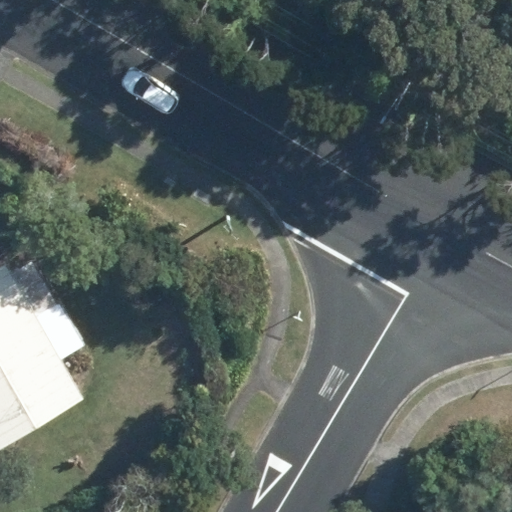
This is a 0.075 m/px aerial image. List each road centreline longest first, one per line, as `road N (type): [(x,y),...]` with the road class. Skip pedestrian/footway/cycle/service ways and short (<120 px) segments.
road 1 (secondary): [(49,0),(447,232)]
road 2 (residential): [(286,511),(447,232)]
